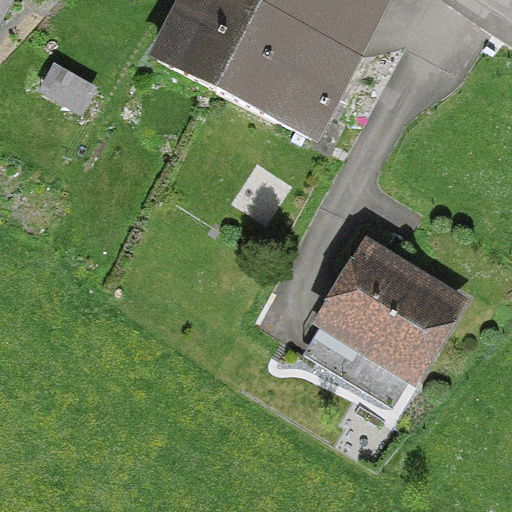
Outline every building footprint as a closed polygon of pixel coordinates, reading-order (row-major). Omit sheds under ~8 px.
[(0,0),(0,16),(8,0),(0,0)] [(186,0),(154,64),(212,95),(261,0),(186,0)] [(307,143),(351,58),(348,57),(377,0),(261,0),(212,95),(307,143)] [(40,94),(75,114),(88,92),(53,72),(40,94)] [(410,379),(453,307),(399,274),(363,252),(325,316),(361,338),(356,346),(410,379)]
